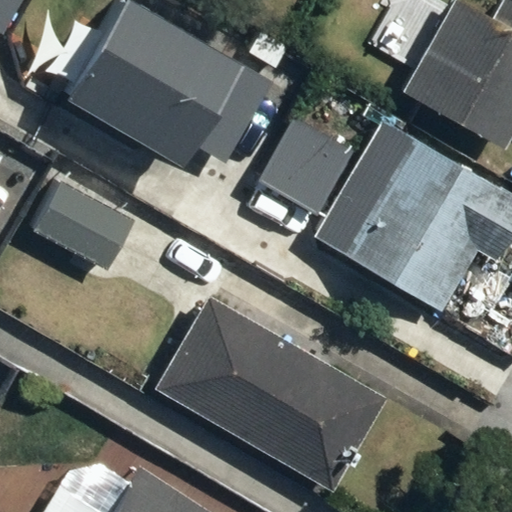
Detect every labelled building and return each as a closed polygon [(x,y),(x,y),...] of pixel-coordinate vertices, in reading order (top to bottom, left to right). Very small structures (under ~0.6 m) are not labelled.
[(0,0),(0,26),(9,32),(26,0),(0,0)] [(277,71),(161,0),(123,0),(69,89),(212,177),(277,71)] [(511,131),(511,0),(496,0),(493,6),(482,0),(449,0),(403,83),(507,141),(511,131)] [(259,175),(322,212),(312,228),(449,308),(485,245),(505,257),(511,244),(511,174),(387,101),(379,114),(316,77),(259,175)] [(0,136),(0,161),(11,143),(0,136)] [(148,208),(56,157),(22,218),(114,269),(148,208)] [(395,381),(214,281),(155,386),(337,487),(395,381)] [(45,511),(228,511),(139,452),(125,474),(87,450),(45,511)]
